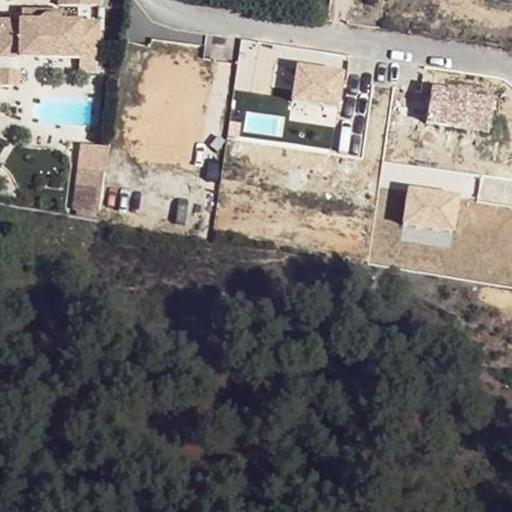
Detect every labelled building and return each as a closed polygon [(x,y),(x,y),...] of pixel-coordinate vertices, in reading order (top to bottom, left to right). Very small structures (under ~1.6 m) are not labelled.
[(92,0),(52,0),(52,11),(92,11),(92,0)] [(55,17),(15,16),(15,26),(55,27),(55,17)] [(15,26),(0,25),(0,61),(18,62),(91,64),(92,28),(55,27),(15,26)] [(403,70),(480,80),(481,72),(466,61),(397,51),(391,93),(399,93),(403,70)] [(18,62),(0,61),(0,91),(17,92),(18,62)] [(222,96),(227,68),(187,62),(182,90),(222,96)] [(385,192),(399,93),(391,93),(227,68),(222,96),(220,116),(212,168),(266,175),(385,192)] [(466,183),(480,80),(403,70),(399,93),(385,192),(390,194),(463,202),(466,183)] [(200,112),(159,106),(156,128),(197,134),(200,112)] [(212,168),(220,116),(200,112),(197,134),(156,128),(141,126),(137,158),(212,168)] [(266,175),(212,168),(207,201),(247,206),(248,200),(262,202),(266,175)] [(102,177),(78,174),(72,215),(97,218),(102,177)] [(493,265),(504,190),(466,183),(463,202),(455,255),(455,259),(493,265)] [(455,255),(463,202),(390,194),(382,244),(455,255)]
